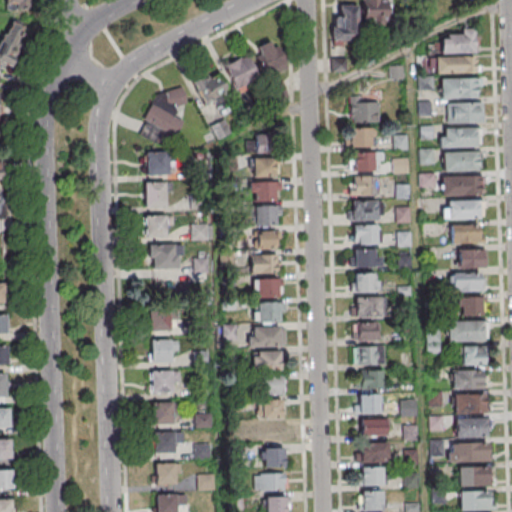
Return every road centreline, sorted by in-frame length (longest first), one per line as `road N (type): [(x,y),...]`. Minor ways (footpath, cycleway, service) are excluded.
road 1 (tertiary): [(111,511),(101,106),(136,61),(253,0)]
road 2 (tertiary): [(130,0),(76,40),(43,114),(55,511)]
road 3 (residential): [(322,511),(304,0)]
